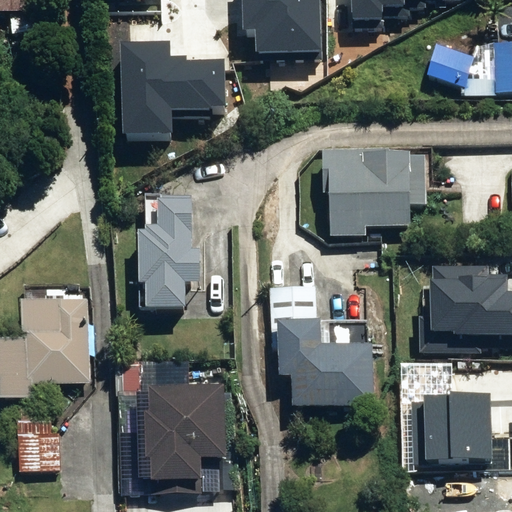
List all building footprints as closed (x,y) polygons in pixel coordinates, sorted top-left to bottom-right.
[(0,0),(0,15),(48,15),(47,0),(0,0)] [(227,9),(226,0),(155,0),(155,11),(227,9)] [(368,0),(242,0),(242,24),(281,26),(281,3),(369,6),(368,0)] [(511,44),(499,45),(500,96),(511,95),(511,44)] [(482,61),(446,48),(435,78),(472,91),(482,61)] [(435,208),(436,159),(421,159),(421,156),(399,155),(399,153),(333,154),(332,196),(341,196),(339,239),(373,241),(374,229),(418,231),(419,208),(435,208)] [(158,234),(150,234),(150,286),(158,286),(158,311),(197,312),(198,288),(213,288),(213,253),(204,253),(204,234),(204,204),(170,204),(170,228),(158,228),(158,234)] [(42,402),(42,387),(96,385),(93,301),(31,304),(32,342),(0,342),(1,381),(7,381),(7,402),(42,402)] [(380,346),(330,347),(330,323),(288,324),(289,380),(302,380),(303,411),(381,409),(380,346)] [(147,369),(130,369),(130,399),(147,399),(147,369)] [(237,460),(235,413),(235,389),(212,389),(162,390),(162,414),(156,414),(157,462),(164,461),(164,485),(214,483),(214,460),(237,460)] [(62,412),(23,412),(23,473),(62,473),(62,412)]
